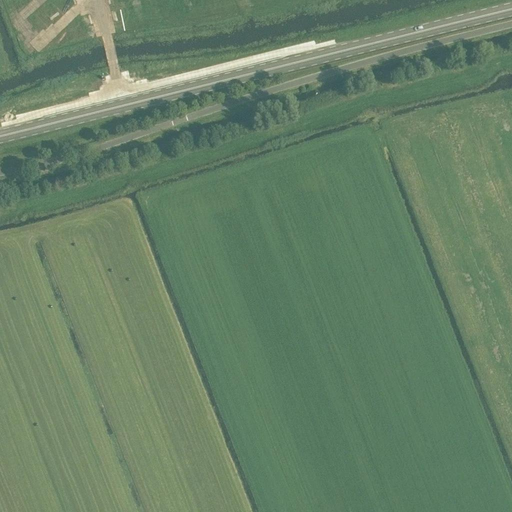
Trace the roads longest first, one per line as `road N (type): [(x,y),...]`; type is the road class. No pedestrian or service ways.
road 1 (unclassified): [(0,167),(511,23)]
road 2 (primary): [(0,133),(511,5)]
